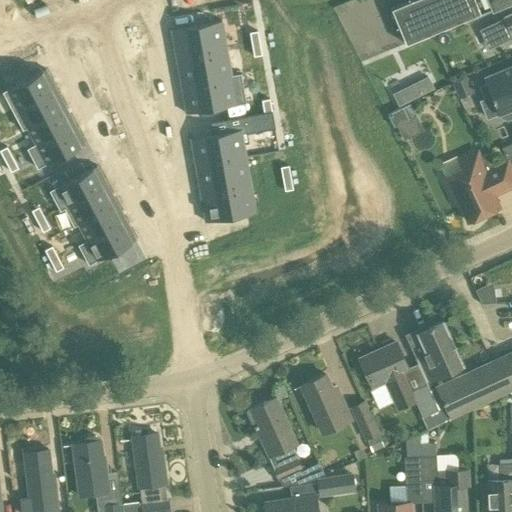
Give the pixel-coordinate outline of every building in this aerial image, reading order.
[(510,0),(409,0),(390,8),(405,44),(510,0)] [(511,13),(502,18),(508,31),(511,29),(511,13)] [(228,47),(223,19),(173,28),(178,56),(228,47)] [(249,32),(251,44),(259,42),(257,31),(249,32)] [(259,42),(251,44),(253,56),(261,54),(259,42)] [(233,74),(228,47),(178,56),(183,84),(233,74)] [(485,76),(488,83),(478,86),(483,99),(479,101),(486,117),(499,112),(501,117),(506,119),(511,117),(511,64),(507,67),(485,76)] [(44,69),(5,89),(15,109),(54,88),(44,69)] [(227,105),(228,113),(240,111),(233,74),(183,84),(188,112),(227,105)] [(434,88),(428,75),(392,93),(398,106),(434,88)] [(464,95),(475,90),(469,77),(458,82),(464,95)] [(15,109),(25,127),(64,107),(54,88),(15,109)] [(261,99),(263,111),(271,110),(269,98),(261,99)] [(408,119),(402,106),(387,114),(394,126),(408,119)] [(74,125),(64,107),(25,127),(35,145),(74,125)] [(241,120),(230,122),(231,130),(192,137),(197,166),(248,157),(241,120)] [(44,164),(41,165),(45,172),(55,167),(52,160),(83,143),(74,125),(35,145),(44,164)] [(0,149),(0,151),(5,160),(12,157),(6,146),(0,149)] [(477,157),(474,151),(458,158),(462,167),(444,175),(456,202),(459,201),(467,220),(499,206),(493,193),(511,184),(511,170),(507,158),(493,164),(488,152),(477,157)] [(10,171),(17,167),(12,157),(5,160),(10,171)] [(253,184),(248,157),(197,166),(202,193),(253,184)] [(56,186),(67,205),(105,185),(95,165),(63,182),(59,175),(49,180),(53,187),(56,186)] [(280,166),(282,178),(290,177),(288,165),(280,166)] [(284,190),(292,189),(290,177),(282,178),(284,190)] [(207,221),(258,212),(253,184),(202,193),(207,221)] [(67,205),(76,224),(115,203),(105,185),(67,205)] [(125,221),(115,203),(76,224),(86,242),(125,221)] [(31,210),(36,220),(44,216),(38,206),(31,210)] [(44,216),(36,220),(42,231),(49,227),(44,216)] [(134,239),(125,221),(86,242),(95,260),(134,239)] [(436,248),(445,245),(441,233),(432,237),(436,248)] [(50,260),(57,256),(51,245),(44,249),(50,260)] [(57,256),(50,260),(55,270),(62,267),(57,256)] [(482,304),(500,300),(495,283),(478,288),(482,304)] [(462,363),(442,320),(431,325),(430,324),(427,325),(428,327),(417,332),(426,352),(415,357),(426,380),(462,363)] [(419,399),(406,371),(408,370),(395,342),(358,359),(371,387),(384,382),(388,391),(397,410),(419,399)] [(450,415),(507,389),(511,386),(511,351),(455,378),(437,386),(450,415)] [(334,394),(325,374),(301,385),(322,432),(350,419),(338,392),(334,394)] [(426,415),(438,410),(439,409),(432,394),(419,400),(426,415)] [(276,396),(249,408),(255,423),(253,424),(254,426),(256,426),(259,433),(262,439),(260,439),(278,479),(278,478),(281,484),(282,486),(289,485),(306,482),(307,482),(301,468),(296,458),(295,457),(287,460),(283,449),(293,445),(297,443),(277,400),(276,396)] [(365,399),(349,406),(365,440),(380,433),(365,399)] [(419,434),(421,480),(436,479),(435,443),(427,443),(426,430),(419,434)] [(160,461),(156,433),(132,436),(142,511),(169,511),(167,499),(165,499),(163,484),(165,484),(162,461),(160,461)] [(405,481),(421,480),(419,434),(407,440),(407,456),(405,456),(405,481)] [(108,492),(105,472),(105,469),(102,469),(99,440),(98,437),(96,435),(86,436),(85,439),(85,442),(73,444),(79,495),(95,493),(108,492)] [(52,487),(49,458),(25,461),(30,511),(34,511),(57,509),(54,487),(52,487)] [(511,511),(511,462),(499,463),(499,464),(501,464),(502,479),(487,479),(488,511),(511,511)] [(464,511),(464,485),(468,485),(467,469),(446,470),(446,485),(434,485),(435,511),(464,511)] [(319,496),(355,491),(352,472),(316,477),(319,496)] [(317,511),(315,494),(263,502),(263,505),(260,506),(261,511),(317,511)] [(379,511),(409,511),(409,502),(379,503),(379,511)] [(122,511),(121,503),(97,506),(97,511),(122,511)]
